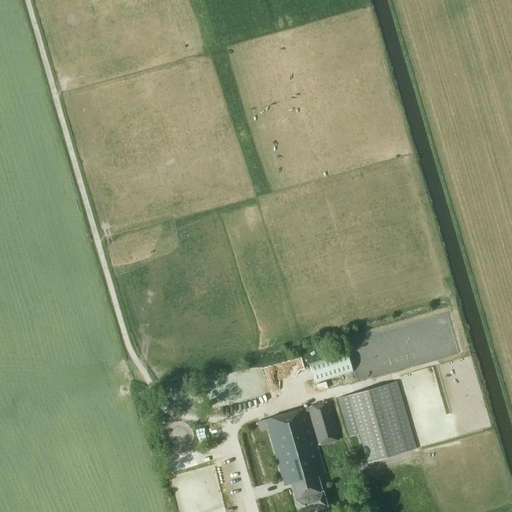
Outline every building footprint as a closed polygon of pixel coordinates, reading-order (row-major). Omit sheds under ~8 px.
[(353,371),(347,351),(310,363),(316,383),(353,371)] [(416,448),(396,381),(338,398),(349,436),(359,433),(367,463),(416,448)] [(343,441),(333,402),(311,407),(321,446),(343,441)] [(327,476),(309,408),(261,421),(263,429),(270,427),(286,486),(295,484),(299,499),(296,499),(299,511),(306,511),(327,507),(324,492),(321,493),(317,478),(327,476)] [(212,428),(202,430),(205,442),(214,440),(212,428)]
